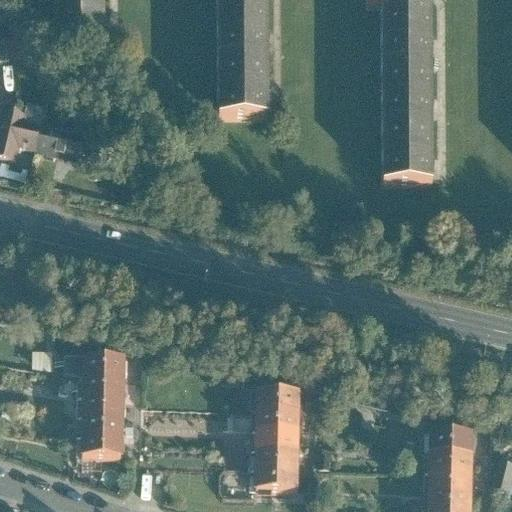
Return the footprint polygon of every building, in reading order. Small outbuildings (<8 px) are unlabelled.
[(53,0),(54,49),(104,48),(103,0),(53,0)] [(379,5),(380,65),(433,65),(432,5),(420,5),(379,5)] [(218,7),(218,66),(269,66),(269,7),(218,7)] [(0,64),(9,63),(5,41),(0,42),(0,64)] [(380,65),(380,127),(433,126),(433,65),(380,65)] [(218,66),(218,124),(268,124),(269,66),(218,66)] [(37,155),(44,129),(27,125),(29,119),(4,114),(0,132),(0,163),(19,167),(22,152),(37,155)] [(380,127),(381,191),(434,190),(433,126),(380,127)] [(96,141),(44,129),(37,155),(90,168),(96,141)] [(31,374),(51,374),(51,356),(32,355),(31,374)] [(76,381),(76,361),(61,361),(61,380),(76,381)] [(125,385),(126,365),(82,364),(82,385),(125,385)] [(125,406),(125,385),(82,385),(81,405),(125,406)] [(257,400),(257,419),(301,421),(301,401),(257,400)] [(124,426),(125,406),(81,405),(81,425),(124,426)] [(257,419),(256,439),(300,440),(301,421),(257,419)] [(124,446),(124,426),(81,425),(80,445),(124,446)] [(256,439),(256,457),(300,459),(300,440),(256,439)] [(431,439),(431,459),(475,460),(475,440),(431,439)] [(124,466),(124,446),(80,445),(80,465),(124,466)] [(256,457),(256,477),(300,478),(300,459),(256,457)] [(431,459),(430,478),(475,478),(475,460),(431,459)] [(509,498),(511,485),(511,470),(500,467),(493,494),(509,498)] [(300,478),(256,477),(255,497),(299,498),(300,478)] [(430,478),(430,497),(474,498),(475,478),(430,478)] [(430,497),(429,511),(474,511),(474,498),(430,497)]
